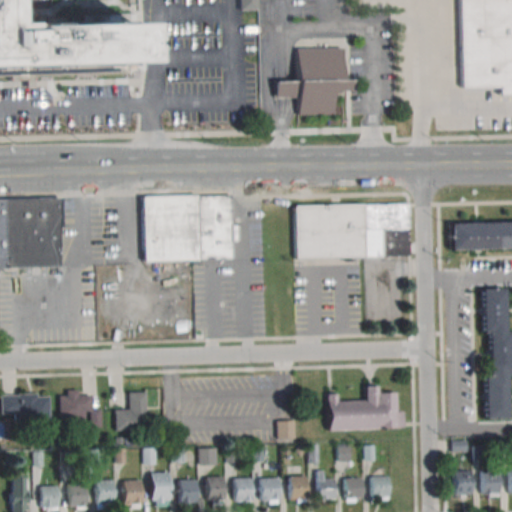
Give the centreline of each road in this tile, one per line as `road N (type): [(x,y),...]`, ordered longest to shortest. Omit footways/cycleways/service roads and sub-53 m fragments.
road 1 (secondary): [(44,177),(511,168)]
road 2 (residential): [(0,363),(426,347)]
road 3 (residential): [(432,511),(420,170)]
